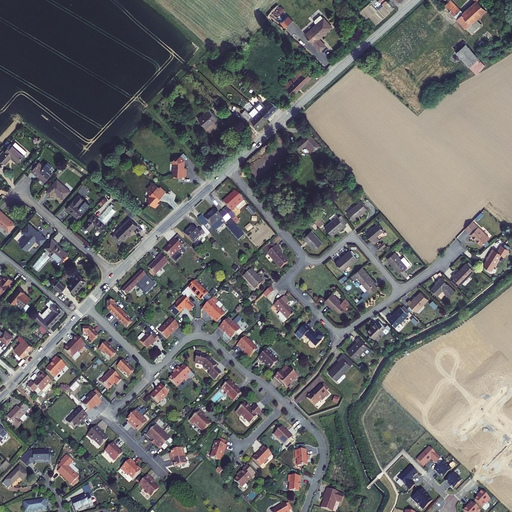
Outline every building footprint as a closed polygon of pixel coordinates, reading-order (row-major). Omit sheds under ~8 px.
[(374,0),(371,3),(379,10),(383,6),(387,2),(385,0),(374,0)] [(459,11),(449,0),(444,5),(454,16),(459,11)] [(445,0),(447,1),(447,0),(475,0),(477,1),(457,19),(466,29),(466,28),(471,33),(481,24),(476,19),(488,9),(479,0),(445,0)] [(281,7),(275,12),(278,16),(285,11),(281,7)] [(323,18),(320,15),(313,21),(316,24),(323,18)] [(421,16),(397,37),(404,45),(400,48),(403,52),(398,57),(396,55),(394,56),(397,60),(396,61),(398,64),(435,33),(421,16)] [(323,18),(316,24),(305,35),(313,44),(314,44),(320,51),(326,46),(319,39),(331,27),(323,18)] [(506,46),(510,42),(505,35),(488,50),(486,47),(480,52),(488,61),(506,46)] [(470,67),(479,59),(464,42),(454,50),(470,67)] [(479,59),(470,67),(471,69),(476,74),(485,66),(479,59)] [(315,73),(310,67),(301,76),(298,73),(284,86),(293,95),(315,73)] [(258,111),(266,120),(271,115),(273,114),(279,109),(269,101),(265,106),(258,111)] [(261,102),(255,108),(258,111),(265,106),(261,102)] [(252,117),(258,111),(255,108),(249,114),(252,117)] [(206,128),(217,119),(209,109),(198,118),(202,123),(206,128)] [(250,120),(252,117),(249,114),(245,110),(241,114),(248,121),(250,120)] [(258,111),(252,117),(250,120),(251,121),(254,124),(252,125),(257,129),(266,120),(258,111)] [(319,146),(309,134),(296,145),(300,150),(306,145),(312,153),(319,146)] [(13,146),(24,155),(27,152),(16,142),(13,146)] [(24,156),(24,155),(13,146),(12,145),(5,152),(0,157),(0,159),(5,164),(11,157),(18,163),(24,156)] [(177,158),(176,157),(171,161),(175,165),(174,166),(174,170),(173,171),(172,173),(172,176),(174,176),(174,178),(178,178),(179,177),(186,177),(186,168),(184,168),(184,165),(183,164),(183,162),(183,161),(180,156),(177,158)] [(30,167),(33,169),(38,163),(36,161),(30,167)] [(31,171),(45,183),(52,174),(47,169),(51,166),(46,162),(43,166),(39,162),(38,163),(33,169),(31,171)] [(55,191),(64,199),(71,191),(58,180),(47,192),(51,195),(55,191)] [(159,203),(157,202),(162,197),(161,196),(166,192),(160,186),(160,187),(153,182),(148,188),(151,190),(150,191),(152,192),(150,195),(151,196),(147,200),(155,207),(159,203)] [(237,190),(236,192),(243,201),(245,199),(237,190)] [(227,207),(231,211),(236,207),(243,201),(236,192),(223,202),(227,207)] [(84,200),(79,195),(67,209),(70,213),(71,211),(79,218),(86,211),(84,209),(80,205),(84,200)] [(108,200),(105,197),(99,203),(101,205),(103,203),(104,204),(108,200)] [(90,202),(86,199),(85,200),(84,200),(80,205),(84,209),(87,206),(90,202)] [(245,202),(243,201),(236,207),(238,209),(245,202)] [(367,209),(361,202),(347,214),(353,221),(367,209)] [(253,215),(255,213),(248,206),(246,208),(253,215)] [(236,217),(231,211),(227,207),(224,210),(232,220),(236,217)] [(0,224),(9,232),(16,224),(0,209),(0,224)] [(212,227),(222,218),(219,215),(214,210),(204,218),(208,223),(212,227)] [(219,215),(222,218),(225,222),(227,224),(232,220),(224,210),(219,215)] [(475,218),(477,220),(484,214),(481,212),(475,218)] [(106,225),(93,214),(84,225),(90,230),(94,226),(101,232),(106,225)] [(205,226),(208,223),(204,218),(202,215),(198,218),(205,226)] [(346,227),(338,217),(325,228),(332,236),(342,228),(343,229),(346,227)] [(115,233),(122,240),(138,226),(130,218),(115,233)] [(215,231),(225,222),(222,218),(212,227),(215,231)] [(472,222),(465,229),(471,234),(471,235),(482,246),(483,244),(487,240),(489,238),(473,223),(472,222)] [(46,239),(38,232),(38,233),(34,229),(35,229),(29,223),(22,231),(27,236),(24,239),(19,243),(27,251),(36,241),(41,245),(46,239)] [(253,227),(249,223),(245,227),(248,231),(253,227)] [(384,231),(378,224),(366,234),(374,243),(379,239),(377,236),(384,231)] [(193,243),(201,235),(198,231),(192,226),(184,234),(193,243)] [(323,243),(312,231),(304,238),(315,250),(323,243)] [(119,243),(122,240),(115,233),(112,236),(119,243)] [(174,239),(182,246),(186,243),(178,235),(174,239)] [(51,238),(43,247),(49,253),(61,262),(62,261),(67,255),(68,254),(57,244),(58,244),(51,238)] [(182,246),(174,239),(170,243),(170,244),(164,251),(171,258),(178,251),(182,246)] [(267,254),(276,247),(273,244),(265,251),(267,254)] [(505,257),(509,250),(501,245),(497,252),(494,249),(489,258),(484,266),(492,271),(502,255),(505,257)] [(277,246),(276,247),(267,254),(280,269),(288,262),(278,250),(280,249),(277,246)] [(357,259),(350,250),(336,263),(343,271),(357,259)] [(32,266),(37,270),(50,255),(45,251),(32,266)] [(182,255),(178,251),(171,258),(175,262),(182,255)] [(401,259),(395,253),(387,259),(400,274),(402,272),(404,270),(407,267),(401,259)] [(168,262),(161,254),(155,260),(156,261),(152,264),(151,264),(148,268),(150,270),(155,274),(155,275),(168,262)] [(404,256),(401,259),(407,267),(410,264),(404,256)] [(474,269),(471,266),(467,262),(456,274),(455,273),(452,276),(454,278),(459,283),(461,285),(475,270),(474,269)] [(375,284),(376,283),(362,267),(352,276),(355,279),(357,277),(362,283),(360,286),(365,292),(368,296),(378,288),(375,284)] [(126,295),(136,284),(146,274),(142,270),(121,290),(126,295)] [(260,280),(251,270),(243,277),(255,290),(264,281),(262,278),(260,280)] [(146,274),(136,284),(146,294),(156,284),(146,274)] [(0,295),(13,281),(6,275),(3,279),(0,276),(0,295)] [(79,275),(68,287),(76,293),(86,281),(79,275)] [(441,278),(438,281),(439,282),(436,284),(431,290),(437,296),(442,291),(449,298),(455,292),(445,282),(441,278)] [(457,286),(459,283),(454,278),(451,280),(457,286)] [(195,280),(187,288),(191,291),(195,295),(200,300),(207,293),(195,280)] [(60,282),(55,287),(61,292),(65,287),(60,282)] [(264,293),(267,297),(274,291),(270,287),(264,293)] [(17,301),(24,307),(28,303),(31,299),(24,293),(25,292),(19,288),(13,295),(14,296),(10,301),(15,304),(17,301)] [(187,299),(191,294),(190,293),(191,291),(187,288),(182,294),(187,299)] [(429,300),(421,292),(412,301),(410,300),(407,303),(416,311),(422,305),(423,306),(429,300)] [(332,293),(326,299),(325,301),(330,306),(331,305),(334,308),(340,313),(346,307),(343,304),(332,293)] [(189,312),(194,307),(184,297),(181,300),(180,299),(176,303),(176,304),(174,307),(179,312),(180,313),(185,307),(189,312)] [(288,303),(283,297),(274,306),(277,311),(276,312),(276,313),(275,314),(277,316),(278,317),(279,319),(283,316),(287,321),(294,314),(286,305),(288,303)] [(214,298),(204,309),(208,313),(207,314),(211,318),(212,318),(214,320),(217,323),(225,315),(215,306),(217,304),(217,301),(214,298)] [(51,308),(55,303),(51,300),(47,304),(50,307),(51,308)] [(438,305),(433,300),(430,304),(435,309),(438,305)] [(107,309),(116,317),(122,311),(119,307),(118,308),(114,305),(114,301),(107,302),(107,309)] [(53,310),(44,319),(52,326),(64,313),(60,308),(55,303),(51,308),(53,310)] [(53,310),(51,308),(50,307),(42,316),(44,319),(53,310)] [(175,317),(179,312),(174,307),(173,307),(169,311),(175,317)] [(387,318),(396,327),(400,323),(408,315),(401,307),(392,316),(390,315),(387,318)] [(122,311),(116,317),(127,327),(131,322),(126,317),(128,316),(122,311)] [(34,318),(42,325),(47,331),(52,326),(44,319),(42,316),(38,313),(34,318)] [(238,315),(232,322),(236,325),(242,319),(238,315)] [(171,333),(179,326),(171,318),(163,326),(159,331),(166,339),(169,335),(169,334),(171,332),(171,333)] [(228,318),(219,328),(224,333),(225,332),(227,334),(227,335),(231,339),(236,334),(240,330),(240,329),(236,325),(232,322),(228,318)] [(383,331),(386,328),(385,327),(379,321),(377,324),(376,323),(367,331),(375,339),(383,331)] [(318,332),(315,335),(315,336),(314,334),(305,325),(297,333),(302,338),(305,336),(316,347),(321,341),(321,340),(324,338),(318,332)] [(98,336),(90,327),(83,327),(82,334),(87,334),(90,338),(89,339),(92,342),(98,336)] [(145,331),(147,333),(154,340),(157,336),(148,327),(145,331)] [(5,331),(3,333),(1,335),(0,336),(0,338),(6,344),(13,337),(5,331)] [(152,343),(153,344),(159,338),(157,336),(154,340),(147,333),(145,335),(140,341),(139,341),(147,348),(152,343)] [(32,346),(20,335),(17,338),(21,342),(14,351),(22,358),(32,346)] [(86,345),(76,336),(71,341),(72,342),(68,346),(67,346),(63,350),(71,358),(77,352),(78,353),(86,345)] [(245,338),(237,346),(243,351),(244,351),(246,353),(244,355),(248,359),(250,357),(251,357),(257,350),(251,344),(252,343),(249,339),(247,340),(245,338)] [(368,347),(359,338),(356,340),(357,342),(348,351),(356,359),(364,351),(368,347)] [(116,353),(105,343),(99,349),(105,354),(106,353),(111,358),(116,353)] [(267,350),(258,359),(262,363),(264,361),(267,364),(267,365),(271,369),(274,366),(275,366),(275,365),(278,362),(275,359),(275,358),(267,350)] [(201,353),(196,352),(195,358),(195,363),(196,364),(203,365),(203,367),(205,369),(206,369),(212,374),(210,376),(214,380),(221,374),(214,367),(217,365),(208,356),(201,355),(201,353)] [(337,380),(354,363),(344,354),(338,360),(340,361),(329,373),(337,380)] [(65,366),(56,357),(51,362),(52,364),(50,366),(50,365),(45,370),(54,378),(65,366)] [(134,371),(123,361),(117,366),(123,372),(124,371),(129,376),(134,371)] [(182,365),(179,368),(187,376),(191,372),(182,365)] [(284,374),(290,368),(287,365),(281,371),(284,374)] [(179,368),(177,366),(173,371),(174,373),(168,379),(175,385),(178,385),(184,379),(186,381),(189,377),(187,376),(179,368)] [(281,371),(275,377),(280,383),(281,382),(288,388),(292,385),(291,384),(298,376),(290,368),(284,374),(281,371)] [(116,385),(122,380),(111,370),(100,382),(108,390),(114,383),(116,385)] [(43,390),(49,384),(51,381),(42,372),(37,377),(39,379),(34,384),(35,385),(34,386),(37,388),(41,392),(43,390)] [(234,385),(230,381),(226,385),(225,384),(223,387),(223,389),(228,395),(228,396),(233,401),(241,392),(237,388),(236,388),(234,386),(234,385)] [(35,385),(34,384),(32,382),(27,386),(33,392),(37,388),(34,386),(35,385)] [(323,383),(321,386),(326,392),(329,389),(323,383)] [(157,404),(168,392),(161,385),(157,388),(157,389),(157,390),(155,392),(154,392),(150,396),(157,404)] [(326,392),(321,386),(320,386),(313,393),(312,393),(311,394),(310,393),(308,395),(308,396),(307,398),(314,404),(320,399),(322,401),(328,394),(326,392)] [(96,390),(93,393),(99,399),(102,396),(96,390)] [(93,393),(91,392),(87,397),(88,398),(82,403),(90,411),(93,408),(93,407),(95,405),(97,407),(101,402),(99,399),(93,393)] [(18,409),(25,416),(31,410),(24,403),(18,409)] [(251,410),(244,403),(235,413),(239,417),(241,416),(249,424),(261,412),(255,406),(251,410)] [(27,418),(25,416),(18,409),(17,408),(8,418),(18,428),(27,418)] [(88,416),(79,408),(66,422),(73,429),(79,423),(80,424),(88,416)] [(128,423),(131,426),(141,416),(135,410),(126,419),(130,422),(128,423)] [(204,416),(199,411),(189,421),(193,425),(195,424),(203,432),(211,424),(207,421),(203,417),(204,416)] [(141,416),(131,426),(133,428),(135,427),(138,430),(147,421),(141,416)] [(144,431),(147,433),(156,424),(153,422),(144,431)] [(146,435),(153,441),(163,431),(156,424),(147,433),(146,435)] [(96,427),(87,436),(92,441),(94,441),(100,447),(108,439),(105,435),(103,436),(100,433),(101,432),(96,427)] [(287,432),(281,427),(273,435),(284,445),(287,442),(290,439),(292,437),(287,432)] [(163,431),(153,441),(160,448),(161,447),(170,438),(163,431)] [(173,441),(170,438),(161,447),(164,450),(173,441)] [(225,451),(227,445),(224,444),(217,442),(215,441),(212,449),(214,450),(211,458),(220,461),(223,452),(225,451)] [(113,443),(105,451),(110,456),(110,457),(113,461),(115,461),(122,453),(116,447),(117,446),(113,443)] [(267,459),(272,454),(263,446),(259,450),(261,451),(257,455),(256,454),(252,458),(260,466),(264,462),(264,463),(268,460),(267,459)] [(424,466),(431,459),(435,463),(441,458),(429,447),(417,459),(424,466)] [(170,455),(172,463),(173,462),(174,466),(187,464),(183,448),(171,451),(172,455),(170,455)] [(303,450),(297,450),(295,450),(295,459),(296,459),(297,466),(307,465),(307,460),(309,460),(309,455),(307,455),(306,449),(303,450)] [(19,460),(26,467),(29,463),(34,463),(34,461),(49,461),(48,451),(27,452),(19,460)] [(73,462),(67,457),(61,463),(64,465),(61,469),(57,472),(60,475),(61,475),(66,479),(65,480),(71,485),(79,477),(76,474),(68,467),(71,464),(73,462)] [(135,464),(130,459),(121,469),(127,474),(132,478),(141,470),(138,467),(136,467),(134,465),(135,464)] [(11,465),(6,461),(0,466),(0,468),(4,472),(11,465)] [(452,469),(443,461),(438,466),(435,470),(437,473),(438,472),(441,474),(443,477),(452,469)] [(78,472),(71,464),(68,467),(76,474),(78,472)] [(241,488),(255,474),(247,465),(239,473),(240,474),(234,480),(241,488)] [(415,485),(410,480),(418,473),(411,466),(398,478),(410,490),(415,485)] [(28,475),(20,467),(3,483),(9,489),(20,477),(23,480),(28,475)] [(462,480),(454,472),(445,481),(448,483),(449,482),(454,488),(462,480)] [(151,479),(148,475),(139,484),(151,496),(159,489),(150,480),(151,479)] [(300,483),(300,476),(288,475),(288,482),(289,482),(289,491),(298,491),(299,486),(298,486),(298,483),(300,483)] [(82,488),(85,495),(88,493),(92,492),(89,485),(82,488)] [(321,508),(333,511),(335,506),(334,506),(335,502),(337,501),(342,503),(345,495),(328,488),(326,493),(325,493),(324,498),(324,499),(324,501),(325,501),(324,504),(323,504),(321,508)] [(426,493),(422,489),(412,499),(423,510),(432,500),(428,496),(425,494),(426,493)] [(475,500),(482,507),(490,499),(482,491),(479,494),(480,495),(475,500)] [(88,493),(85,495),(89,504),(90,506),(93,505),(88,493)] [(89,504),(85,495),(71,501),(75,510),(89,504)] [(30,511),(47,510),(45,500),(23,503),(24,511),(30,511)] [(465,511),(479,511),(480,511),(471,502),(469,505),(464,511),(465,511)] [(289,511),(284,503),(277,507),(278,508),(271,511),(289,511)]
